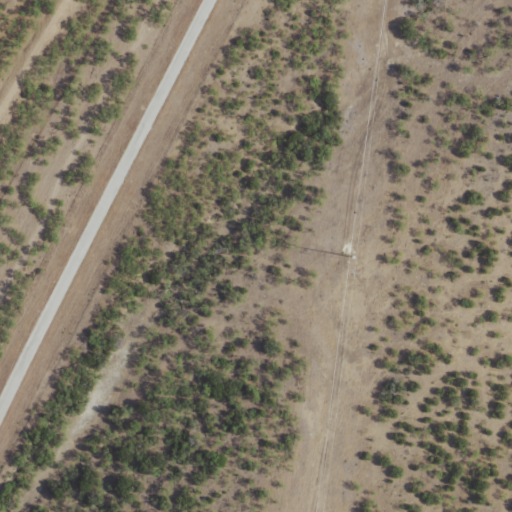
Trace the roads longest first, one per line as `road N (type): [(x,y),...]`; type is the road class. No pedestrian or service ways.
road 1 (track): [(394,0),(327,511)]
road 2 (residential): [(0,420),(211,0)]
